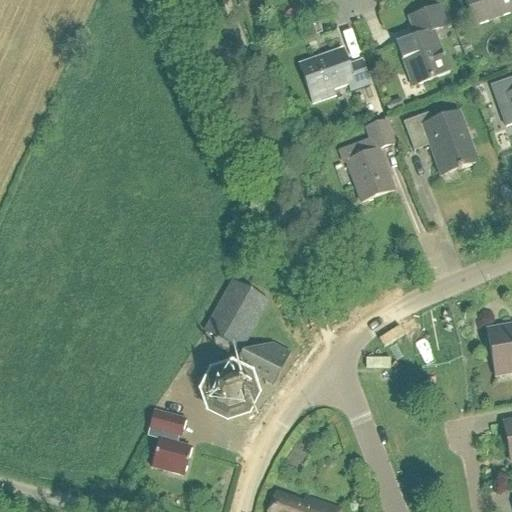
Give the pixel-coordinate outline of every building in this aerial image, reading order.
[(511,0),(463,0),(474,29),(511,15),(511,0)] [(433,34),(442,31),(434,10),(408,20),(415,40),(396,48),(412,90),(449,77),(433,34)] [(347,67),(342,51),(298,67),(312,106),(335,97),(333,92),(347,87),(350,94),(370,87),(361,62),(347,67)] [(511,81),(490,90),(495,105),(506,101),(511,116),(511,81)] [(476,165),(457,115),(431,125),(428,117),(402,126),(413,154),(428,148),(440,179),(476,165)] [(364,131),(368,141),(370,140),(375,153),(393,146),(384,123),(364,131)] [(360,207),(391,195),(375,153),(370,140),(368,141),(369,142),(339,154),(360,207)] [(204,334),(239,354),(267,304),(232,285),(204,334)] [(511,328),(485,333),(485,335),(490,334),(497,374),(511,371),(511,328)] [(234,375),(232,379),(230,378),(216,383),(209,396),(213,410),(226,416),(240,412),(247,399),(243,385),(241,384),(243,379),(243,380),(246,374),(273,387),(289,355),(272,346),(241,357),(232,374),(234,375)] [(184,479),(191,451),(176,447),(178,439),(180,440),(185,422),(153,414),(148,431),(146,440),(158,443),(151,470),(184,479)] [(511,424),(502,427),(506,447),(509,464),(511,463),(511,424)] [(274,497),(268,511),(334,511),(304,501),(302,507),(274,497)]
